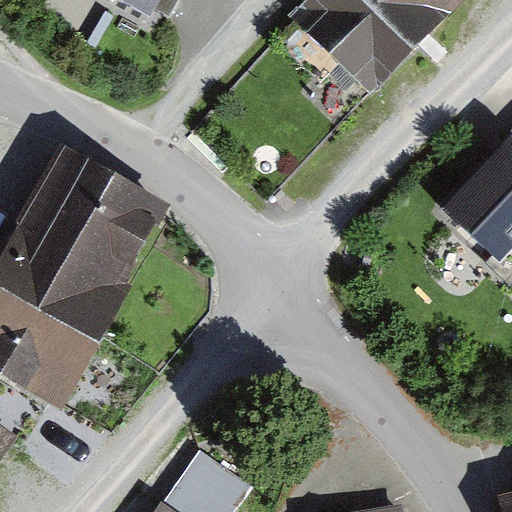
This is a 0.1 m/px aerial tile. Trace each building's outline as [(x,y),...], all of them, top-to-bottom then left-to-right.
[(120,0),(159,19),(168,0),(120,0)] [(382,97),(473,0),(311,0),(296,16),(382,97)] [(505,263),(511,256),(511,149),(505,143),(445,206),(505,263)] [(180,211),(66,148),(0,267),(0,370),(71,409),(180,211)] [(0,498),(0,475),(23,445),(0,428),(0,509),(5,502),(0,498)] [(239,511),(256,490),(203,455),(160,505),(173,511),(239,511)]
